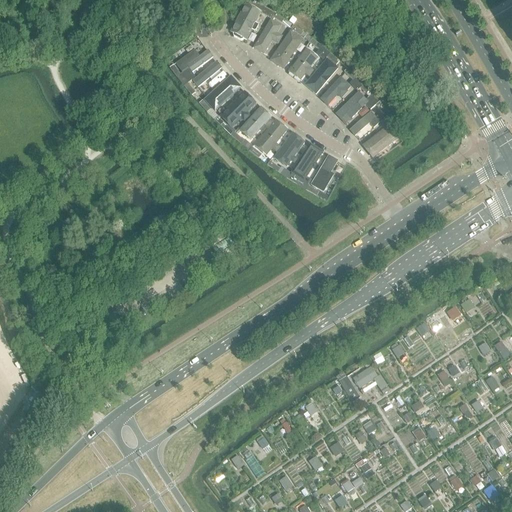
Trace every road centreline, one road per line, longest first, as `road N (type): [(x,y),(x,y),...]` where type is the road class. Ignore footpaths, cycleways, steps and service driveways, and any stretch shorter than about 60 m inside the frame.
road 1 (secondary): [(148,449),(511,199)]
road 2 (secondary): [(405,225),(124,413)]
road 3 (residential): [(405,225),(364,165),(283,111),(216,41)]
road 4 (primary): [(419,0),(510,162)]
road 5 (secondary): [(108,423),(14,511)]
road 6 (secondary): [(510,162),(405,225)]
